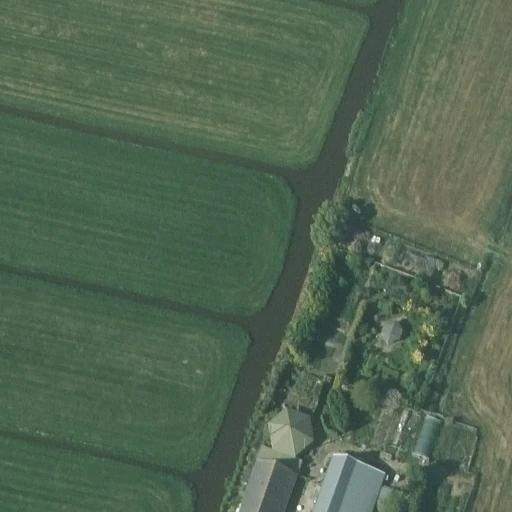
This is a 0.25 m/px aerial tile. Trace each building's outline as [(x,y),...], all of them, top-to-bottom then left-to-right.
[(396,319),(381,328),(392,345),(406,336),(396,319)] [(295,459),(313,444),(309,422),(287,414),(269,429),(273,452),(295,459)] [(264,449),(258,466),(241,511),(285,511),(303,463),(264,449)] [(333,460),(314,511),(372,511),(374,505),(388,510),(392,500),(393,494),(382,490),(380,490),(384,478),(333,460)] [(395,495),(389,511),(406,511),(411,500),(395,495)]
